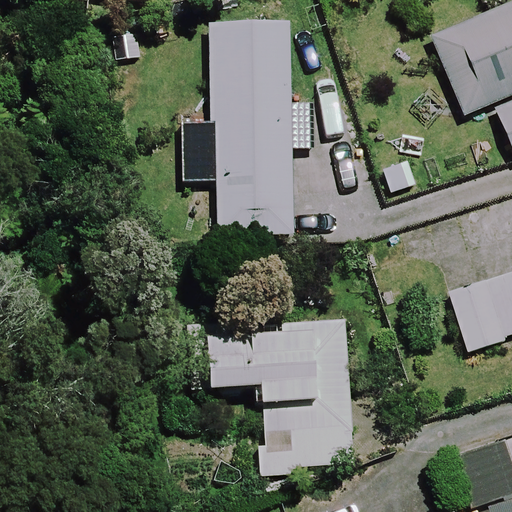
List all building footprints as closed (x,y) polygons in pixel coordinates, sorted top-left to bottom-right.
[(151,0),(90,0),(90,5),(151,9),(151,0)] [(511,167),(511,0),(422,40),(460,126),(488,114),(511,167)] [(289,32),(207,34),(212,244),(294,242),(289,32)] [(511,272),(439,295),(460,364),(505,350),(503,343),(511,340),(511,272)] [(184,397),(252,396),(252,412),(252,442),(254,442),(255,484),(345,483),(344,395),(344,327),(183,329),(184,397)] [(511,511),(511,470),(503,442),(447,460),(464,511),(474,511),(478,511),(511,511)] [(448,511),(443,495),(389,511),(448,511)]
